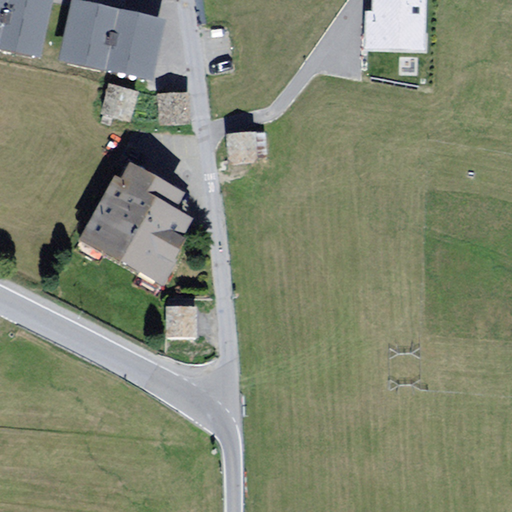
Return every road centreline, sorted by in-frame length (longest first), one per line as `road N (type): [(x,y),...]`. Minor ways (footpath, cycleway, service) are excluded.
road 1 (residential): [(203,408),(227,359),(208,133),(184,0)]
road 2 (unclassified): [(0,301),(203,408)]
